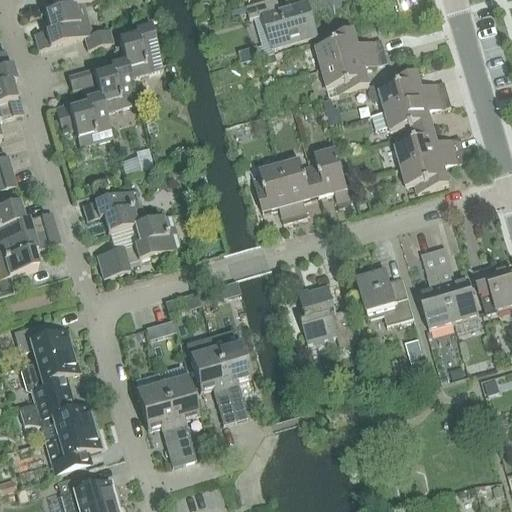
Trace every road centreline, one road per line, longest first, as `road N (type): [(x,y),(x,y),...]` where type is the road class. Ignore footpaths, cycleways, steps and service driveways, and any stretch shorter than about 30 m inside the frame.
road 1 (residential): [(96,311),(507,189)]
road 2 (residential): [(96,311),(5,0)]
road 3 (residential): [(507,189),(453,0)]
road 4 (residential): [(147,490),(96,311)]
